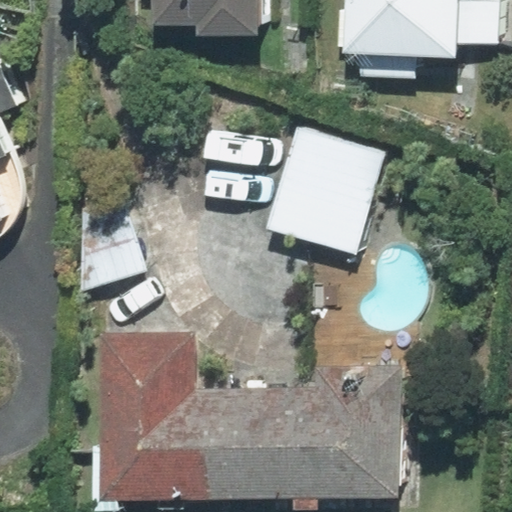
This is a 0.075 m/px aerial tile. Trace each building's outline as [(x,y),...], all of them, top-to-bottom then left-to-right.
[(259,36),(259,0),(156,0),(156,25),(196,25),(196,36),(259,36)] [(355,0),(354,50),(367,50),(365,78),(420,80),(421,52),(463,54),(463,43),(502,45),(503,0),(355,0)] [(0,150),(16,144),(0,107),(0,250),(2,249),(0,245),(0,206),(15,200),(0,165),(0,150)] [(356,254),(389,148),(302,120),(269,227),(356,254)] [(159,272),(137,211),(85,230),(107,291),(159,272)] [(402,497),(406,333),(315,331),(314,394),(194,390),(196,336),(110,333),(106,488),(402,497)]
